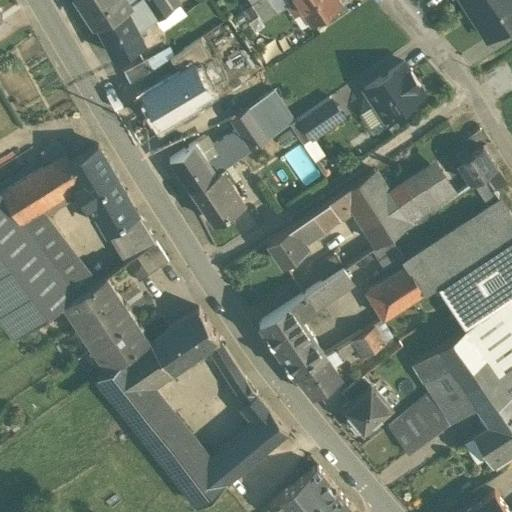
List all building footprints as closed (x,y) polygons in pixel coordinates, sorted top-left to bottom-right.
[(126,7),(131,4),(128,0),(78,0),(92,21),(98,23),(127,7),(126,7)] [(173,8),(167,0),(145,0),(158,18),(173,8)] [(181,0),(167,0),(173,8),(158,18),(164,28),(186,13),(180,3),(183,1),(181,0)] [(277,10),(270,0),(255,0),(252,2),(264,20),(277,10)] [(288,0),(297,12),(303,7),(312,21),(339,3),(336,0),(288,0)] [(511,0),(464,0),(488,37),(511,21),(511,0)] [(127,7),(98,23),(115,55),(144,40),(127,7)] [(199,39),(171,58),(178,73),(193,64),(209,56),(199,39)] [(170,44),(148,56),(154,68),(175,54),(170,44)] [(148,56),(124,69),(131,83),(154,68),(148,56)] [(404,60),(364,87),(384,117),(424,90),(404,60)] [(197,72),(193,64),(178,73),(189,92),(203,83),(204,83),(197,72)] [(220,98),(203,69),(197,72),(204,83),(203,83),(214,102),(220,98)] [(178,73),(145,92),(162,122),(195,103),(189,92),(178,73)] [(283,84),(274,90),(294,119),(302,113),(283,84)] [(274,90),(273,89),(249,105),(270,135),(289,122),(294,119),(274,90)] [(294,119),(289,122),(303,144),(347,115),(332,93),(302,113),(294,119)] [(270,135),(249,105),(231,117),(237,127),(251,147),(270,135)] [(237,127),(203,150),(216,170),(221,167),(251,147),(237,127)] [(203,150),(196,140),(171,157),(191,188),(216,170),(203,150)] [(58,141),(41,151),(47,162),(65,152),(58,141)] [(127,193),(98,144),(70,161),(82,181),(76,185),(90,209),(99,211),(109,227),(137,210),(127,193)] [(483,145),(469,154),(465,149),(456,155),(472,181),(485,173),(497,165),(483,145)] [(47,162),(2,191),(19,219),(45,206),(76,185),(82,181),(70,161),(65,152),(47,162)] [(435,154),(385,187),(390,193),(408,222),(409,223),(459,190),(435,154)] [(497,165),(485,173),(494,187),(506,180),(497,165)] [(216,170),(191,188),(214,221),(244,201),(221,167),(216,170)] [(373,168),(328,197),(338,212),(352,202),(359,213),(390,193),(385,187),(373,168)] [(0,319),(12,336),(98,276),(45,206),(19,219),(2,191),(0,191),(0,319)] [(390,193),(359,213),(368,228),(378,242),(408,222),(390,193)] [(407,263),(425,290),(438,282),(506,239),(511,234),(511,212),(500,193),(403,256),(407,263)] [(328,197),(267,239),(283,262),(307,246),(301,236),(338,212),(328,197)] [(156,240),(137,210),(109,227),(127,259),(136,254),(146,247),(156,240)] [(368,228),(333,250),(336,254),(343,265),(378,242),(368,228)] [(511,234),(506,239),(438,282),(465,323),(482,313),(506,297),(511,293),(511,234)] [(390,236),(371,249),(384,268),(403,256),(390,236)] [(156,240),(146,247),(158,266),(168,260),(156,240)] [(158,266),(146,247),(136,254),(149,273),(158,266)] [(149,273),(136,254),(127,259),(126,260),(139,279),(149,273)] [(336,254),(315,267),(323,279),(342,266),(343,265),(336,254)] [(407,263),(367,289),(384,316),(425,290),(407,263)] [(325,353),(298,314),(351,280),(342,266),(323,279),(259,321),(294,372),(325,353)] [(120,296),(105,274),(65,301),(79,323),(120,296)] [(134,318),(120,296),(79,323),(94,345),(134,318)] [(511,306),(506,297),(482,313),(499,339),(511,330),(511,306)] [(199,306),(150,339),(174,367),(209,343),(219,337),(199,306)] [(482,313),(465,323),(511,391),(511,352),(507,350),(499,339),(482,313)] [(134,318),(94,345),(108,367),(127,354),(149,340),(134,318)] [(374,322),(352,336),(357,345),(362,353),(385,339),(374,322)] [(511,391),(465,323),(438,344),(447,356),(478,402),(485,412),(490,408),(488,407),(511,391)] [(511,330),(499,339),(507,350),(511,346),(511,330)] [(325,353),(294,372),(312,394),(340,376),(333,364),(344,357),(342,354),(357,345),(352,336),(325,353)] [(245,376),(219,337),(209,343),(235,384),(245,376)] [(174,367),(150,339),(149,340),(127,354),(150,383),(174,367)] [(438,344),(412,361),(420,375),(447,356),(438,344)] [(150,383),(127,354),(108,367),(94,376),(177,482),(208,456),(150,383)] [(478,402),(447,356),(420,375),(427,387),(430,390),(440,406),(450,421),(478,402)] [(364,373),(342,391),(349,400),(370,382),(364,373)] [(349,400),(342,406),(363,431),(392,406),(370,381),(370,382),(349,400)] [(388,425),(398,437),(440,406),(430,390),(388,425)] [(511,391),(488,407),(490,408),(497,418),(475,432),(497,465),(511,455),(511,391)] [(269,406),(257,393),(244,401),(244,403),(255,418),(269,406)] [(208,456),(177,482),(195,504),(288,428),(269,406),(255,418),(208,456)] [(440,406),(398,437),(408,452),(450,421),(440,406)] [(317,464),(269,503),(276,511),(350,511),(347,507),(350,504),(317,464)] [(511,511),(494,490),(477,504),(476,502),(463,511),(511,511)]
